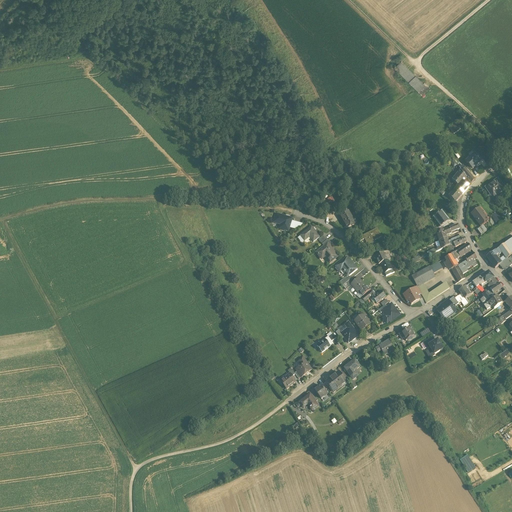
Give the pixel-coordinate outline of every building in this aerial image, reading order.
[(429,88),(401,61),(394,68),(422,95),(429,88)] [(475,155),(467,162),(473,169),(481,162),(475,155)] [(462,168),(460,169),(463,174),(464,175),(467,179),(471,184),(475,180),(463,167),(462,168)] [(469,187),(463,183),(467,179),(464,175),(463,174),(461,170),(453,180),(459,186),(456,188),(463,194),(469,187)] [(501,187),(497,180),(497,181),(495,180),(494,181),(494,183),(491,184),(498,195),(504,191),(501,187)] [(498,195),(491,184),(489,186),(487,186),(486,187),(486,188),(485,188),(490,195),(493,199),(498,195)] [(442,188),(439,191),(444,196),(447,194),(442,188)] [(463,194),(456,188),(453,192),(460,198),(463,194)] [(453,192),(449,197),(456,202),(460,198),(453,192)] [(470,214),(480,227),(483,225),(488,221),(479,208),(470,214)] [(351,218),(347,212),(348,211),(339,216),(341,220),(342,219),(345,223),(344,224),(347,229),(351,227),(351,226),(355,224),(356,224),(351,217),(351,218)] [(445,217),(442,213),(442,212),(436,217),(440,221),(439,222),(442,226),(447,222),(449,221),(446,217),(445,217)] [(492,216),(499,225),(504,221),(497,212),(492,216)] [(292,220),(276,215),(273,224),(282,227),(283,229),(283,231),(288,233),(292,222),(292,220)] [(303,225),(292,222),(289,229),(296,231),(303,225)] [(450,228),(447,222),(442,226),(435,228),(437,233),(437,232),(444,230),(450,228)] [(487,231),(483,225),(480,227),(476,230),(481,235),(487,231)] [(319,238),(311,228),(301,237),(304,241),(309,237),(313,243),(319,238)] [(363,236),(358,239),(360,242),(365,240),(369,248),(373,246),(374,248),(378,247),(375,241),(381,239),(376,230),(363,236)] [(444,230),(437,232),(440,241),(447,238),(446,235),(444,230)] [(318,240),(322,245),(327,241),(323,236),(318,240)] [(447,238),(440,241),(442,245),(443,249),(446,248),(450,245),(447,238)] [(450,245),(446,248),(450,256),(452,255),(452,254),(451,254),(457,251),(453,244),(450,245)] [(330,248),(328,245),(325,248),(324,247),(317,253),(321,259),(325,256),(328,258),(326,260),(330,264),(338,258),(333,251),(332,252),(330,249),(330,248)] [(432,254),(443,249),(442,245),(430,251),(432,254)] [(469,245),(462,249),(463,250),(458,252),(459,255),(459,256),(460,258),(472,250),(469,245)] [(511,255),(504,245),(499,248),(507,259),(511,255)] [(495,251),(487,258),(491,263),(497,259),(496,258),(499,255),(495,251)] [(384,254),(375,257),(379,266),(381,265),(387,263),(384,254)] [(450,256),(446,258),(452,270),(458,266),(454,259),(453,257),(452,255),(450,256)] [(471,255),(465,259),(471,265),(467,268),(463,263),(458,266),(460,269),(463,274),(478,265),(477,263),(475,260),(471,255)] [(507,259),(501,264),(499,266),(503,270),(505,270),(511,264),(511,256),(511,255),(507,259)] [(357,270),(347,258),(343,261),(335,268),(339,272),(342,270),(344,273),(343,274),(346,277),(347,278),(349,277),(357,270)] [(497,259),(491,263),(495,269),(499,266),(501,264),(499,262),(497,259)] [(387,263),(381,265),(385,275),(390,272),(393,271),(389,262),(387,263)] [(439,262),(412,276),(418,288),(424,284),(435,278),(433,274),(442,269),(439,262)] [(465,278),(458,266),(452,270),(459,282),(465,278)] [(493,278),(488,272),(477,279),(480,284),(482,286),(488,282),(492,289),(499,285),(499,284),(493,278)] [(347,278),(346,277),(340,283),(342,286),(345,284),(351,279),(349,277),(347,278)] [(351,279),(345,284),(348,288),(351,285),(354,282),(351,279)] [(363,285),(358,279),(354,282),(351,285),(356,291),(363,285)] [(482,288),(480,288),(478,285),(480,284),(477,279),(472,282),(477,288),(478,289),(480,291),(484,294),(485,293),(482,288)] [(429,294),(423,297),(426,303),(449,288),(446,283),(429,294)] [(424,284),(418,288),(423,297),(429,294),(424,284)] [(492,289),(490,290),(493,294),(502,288),(499,284),(499,285),(492,289)] [(363,285),(356,291),(358,294),(360,293),(363,297),(370,290),(367,286),(366,288),(363,285)] [(468,292),(464,287),(459,291),(461,294),(465,299),(470,295),(468,292)] [(414,289),(405,294),(411,304),(419,300),(418,296),(414,289)] [(381,292),(375,296),(372,292),(369,294),(371,297),(377,304),(386,297),(381,292)] [(492,300),(487,293),(485,293),(484,294),(482,295),(484,297),(488,302),(489,303),(492,300)] [(369,294),(362,299),(364,302),(371,297),(369,294)] [(465,299),(461,294),(457,297),(457,298),(461,302),(463,306),(468,303),(465,299)] [(454,297),(449,301),(452,306),(454,304),(456,306),(458,304),(455,299),(454,297)] [(502,304),(497,297),(492,300),(489,303),(488,302),(485,305),(488,309),(492,306),(494,309),(502,304)] [(436,309),(444,320),(456,312),(452,306),(449,301),(448,300),(442,305),(442,306),(440,307),(440,306),(436,309)] [(387,308),(382,311),(383,312),(387,317),(384,319),(387,324),(391,320),(392,321),(400,315),(397,312),(396,312),(395,310),(396,310),(391,304),(387,308)] [(383,307),(378,310),(381,313),(383,312),(382,311),(387,308),(385,305),(383,307)] [(511,312),(511,311),(503,317),(505,320),(511,315),(511,312)] [(501,313),(494,318),(496,321),(503,317),(501,313)] [(370,324),(363,315),(354,321),(362,331),(368,326),(368,325),(370,324)] [(503,317),(496,321),(498,323),(497,324),(498,325),(499,324),(500,326),(506,321),(505,320),(503,317)] [(341,333),(344,337),(349,343),(358,336),(348,323),(344,326),(347,329),(341,333)] [(409,327),(400,333),(405,342),(415,336),(409,327)] [(424,337),(432,332),(429,329),(421,334),(424,337)] [(341,340),(344,337),(341,333),(339,330),(336,332),(341,340)] [(333,334),(328,337),(331,342),(336,338),(333,334)] [(433,338),(424,343),(427,348),(430,347),(429,346),(435,343),(433,338)] [(330,346),(325,340),(317,346),(322,352),(330,346)] [(389,340),(379,346),(385,355),(394,350),(389,340)] [(435,343),(429,346),(430,347),(434,355),(443,350),(438,341),(435,343)] [(479,355),(482,360),(488,355),(485,351),(479,355)] [(505,351),(500,355),(503,359),(508,355),(505,351)] [(301,366),(300,367),(298,367),(296,369),(297,371),(297,370),(301,376),(306,373),(306,372),(307,371),(309,371),(312,369),(304,358),(300,360),(299,363),(301,366)] [(357,375),(353,370),(359,366),(355,360),(344,367),(353,379),(357,375)] [(339,372),(326,381),(329,385),(333,391),(346,382),(339,372)] [(291,376),(292,376),(290,373),(281,380),(286,387),(295,380),(291,376)] [(325,390),(321,385),(315,389),(321,398),(327,393),(325,390)] [(318,404),(310,393),(298,401),(302,406),(307,402),(312,408),(318,404)] [(470,454),(461,458),(468,472),(477,468),(470,454)]
